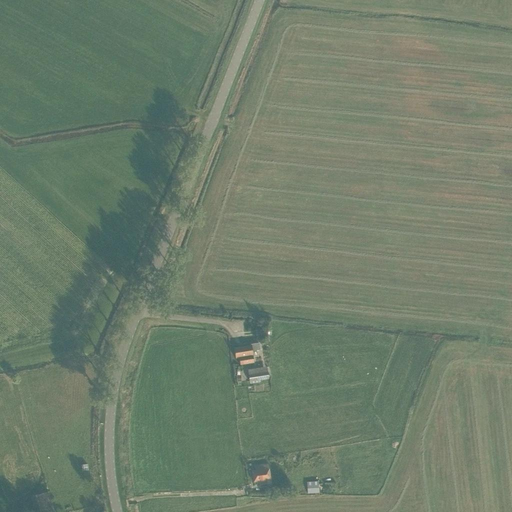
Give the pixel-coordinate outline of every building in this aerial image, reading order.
[(271,334),(270,327),(264,328),(265,330),(255,330),(256,336),(266,335),(265,334),(271,334)] [(250,344),(250,346),(234,348),(235,358),(239,358),(240,365),(253,363),(253,356),(252,351),(260,350),(259,343),(250,344)] [(267,367),(248,370),(248,375),(249,381),(268,378),(267,372),(267,367)] [(265,481),(269,480),(268,470),(266,470),(266,465),(255,467),(255,472),(251,472),(253,482),(258,481),(259,486),(266,485),(265,481)] [(319,492),(319,483),(309,483),(309,492),(319,492)] [(52,511),(47,492),(31,496),(34,511),(52,511)]
